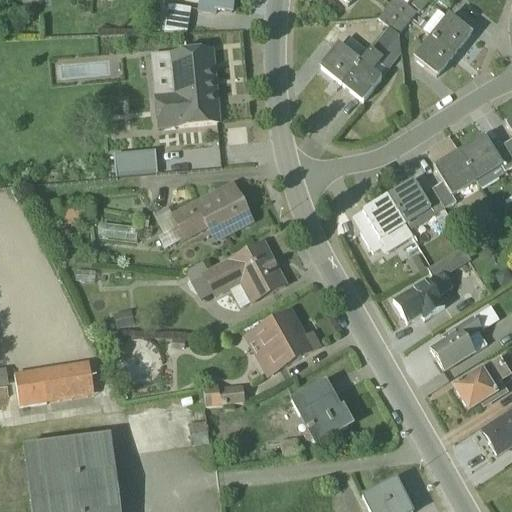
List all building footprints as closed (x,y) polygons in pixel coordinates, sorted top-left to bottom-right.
[(232,0),(189,0),(197,1),(195,14),(212,17),(212,12),(230,15),(232,0)] [(335,0),(351,12),(360,0),(335,0)] [(424,16),(434,0),(416,0),(411,7),(424,16)] [(189,12),(165,8),(162,35),(185,35),(189,12)] [(453,59),(469,38),(443,18),(427,39),(453,59)] [(367,56),(345,40),(336,51),(332,47),(341,35),(333,28),(307,61),(341,88),(367,56)] [(436,80),(453,59),(427,39),(410,59),(436,80)] [(212,48),(168,50),(171,98),(160,99),(161,129),(214,127),(212,48)] [(378,65),(367,56),(341,88),(363,105),(379,84),(369,76),(378,65)] [(511,123),(503,129),(511,142),(501,149),(511,166),(511,123)] [(477,191),(511,170),(511,166),(501,149),(492,155),(484,141),(457,158),(475,187),(477,191)] [(104,160),(106,182),(154,177),(151,155),(104,160)] [(451,202),(475,187),(457,158),(432,172),(441,186),(431,192),(443,213),(454,206),(451,202)] [(441,235),(451,230),(443,213),(431,192),(420,199),(412,187),(386,202),(407,236),(432,220),(441,235)] [(250,229),(231,189),(171,218),(168,211),(152,218),(169,252),(207,234),(213,247),(250,229)] [(91,199),(48,204),(51,228),(94,223),(91,199)] [(410,241),(407,236),(386,202),(361,217),(369,231),(359,237),(371,257),(382,251),(385,257),(410,241)] [(135,233),(101,228),(99,240),(134,245),(135,233)] [(283,290),(262,248),(207,276),(202,266),(185,275),(200,304),(211,298),(213,303),(239,290),(248,308),(283,290)] [(406,329),(420,320),(423,325),(443,312),(436,301),(451,292),(443,280),(469,265),(461,252),(426,273),(431,282),(391,306),(406,329)] [(424,272),(416,259),(405,266),(413,279),(424,272)] [(109,282),(129,283),(129,271),(110,270),(109,282)] [(122,293),(107,292),(106,309),(121,310),(122,293)] [(495,323),(511,312),(511,308),(505,298),(487,309),(495,323)] [(311,334),(303,338),(289,314),(242,342),(265,382),(320,350),(311,334)] [(443,346),(429,354),(443,377),(485,351),(476,337),(480,334),(472,322),(440,342),(443,346)] [(482,411),(506,396),(500,385),(509,379),(498,361),(475,377),(474,375),(466,379),(468,382),(452,392),(467,416),(480,408),(482,411)] [(13,379),(19,415),(90,404),(84,369),(13,379)] [(350,431),(325,385),(289,405),(314,451),(350,431)] [(201,388),(204,411),(242,407),(240,390),(217,393),(216,387),(201,388)] [(511,410),(506,415),(509,419),(484,435),(489,443),(486,446),(495,460),(511,448),(511,410)] [(203,424),(187,427),(190,450),(206,448),(203,424)] [(119,511),(111,442),(23,452),(30,511),(119,511)] [(406,511),(392,485),(360,501),(365,511),(406,511)]
